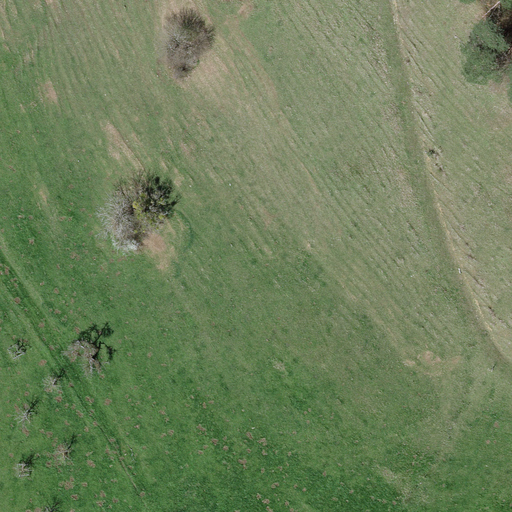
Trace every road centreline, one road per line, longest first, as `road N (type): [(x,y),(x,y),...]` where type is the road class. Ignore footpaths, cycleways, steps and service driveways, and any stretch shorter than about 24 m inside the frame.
road 1 (track): [(511,371),(425,220),(386,0)]
road 2 (track): [(0,265),(121,452)]
